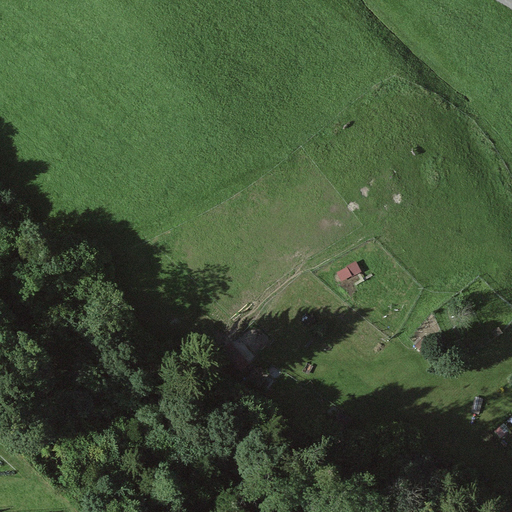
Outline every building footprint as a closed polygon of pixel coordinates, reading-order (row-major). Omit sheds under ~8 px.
[(358,264),(338,273),(343,283),(362,274),(358,264)] [(500,328),(493,333),(498,339),(504,334),(500,328)] [(430,346),(423,340),(416,348),(423,354),(430,346)] [(232,344),(222,352),(240,373),(250,365),(232,344)] [(468,345),(458,351),(463,360),(473,354),(468,345)]
